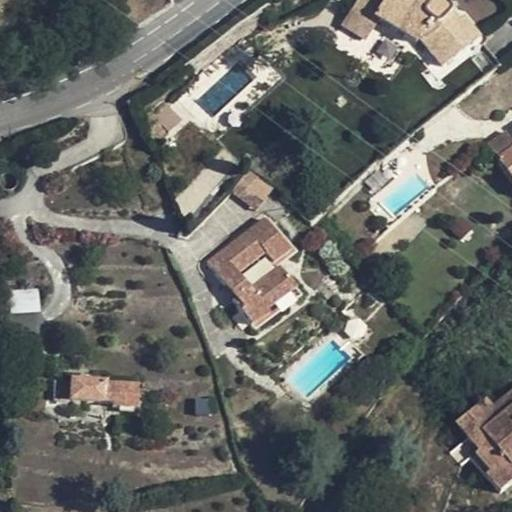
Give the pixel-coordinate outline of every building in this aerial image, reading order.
[(416,40),(445,9),(437,0),(433,2),(430,0),(361,0),(347,21),(368,36),(376,23),(393,33),(398,27),(416,40)] [(445,9),(416,40),(439,73),(457,97),(496,65),(462,21),(456,25),(447,15),(448,11),(445,9)] [(511,151),(496,163),(511,184),(511,151)] [(245,206),(262,187),(249,176),(232,194),(245,206)] [(271,268),(288,255),(263,224),(207,267),(234,303),(231,305),(251,332),(267,320),(265,315),(294,294),(278,272),(248,296),(236,280),(265,259),(271,268)] [(6,314),(7,318),(35,316),(34,295),(7,297),(6,314)] [(69,404),(68,384),(56,384),(55,403),(69,404)] [(68,384),(69,404),(101,406),(100,386),(68,384)] [(100,386),(101,406),(113,408),(113,411),(136,412),(138,389),(100,386)] [(487,450),(480,456),(476,460),(489,477),(484,482),(499,498),(511,487),(511,475),(511,473),(511,472),(511,396),(491,413),(483,404),(455,426),(472,446),(479,441),(487,450)] [(210,403),(194,403),(194,419),(210,419),(210,403)] [(472,446),(480,456),(487,450),(479,441),(472,446)] [(363,480),(374,487),(386,466),(375,459),(363,480)]
